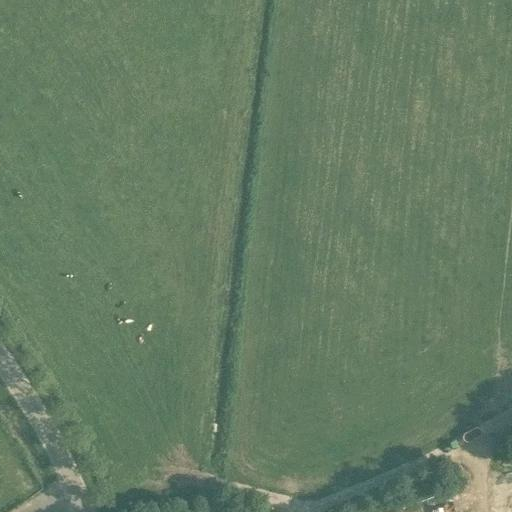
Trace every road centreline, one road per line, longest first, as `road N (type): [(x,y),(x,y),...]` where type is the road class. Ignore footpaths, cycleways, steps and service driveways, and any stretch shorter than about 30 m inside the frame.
road 1 (track): [(311,511),(511,419)]
road 2 (unclassified): [(82,511),(55,446),(0,361)]
